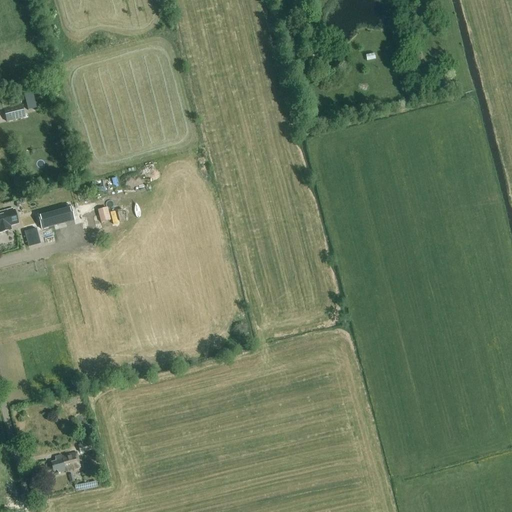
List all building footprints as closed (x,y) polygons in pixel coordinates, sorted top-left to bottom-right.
[(6,123),(25,118),(22,105),(3,109),(6,123)] [(14,174),(17,187),(24,185),(20,172),(14,174)] [(70,205),(37,214),(41,230),(74,221),(70,205)] [(0,232),(11,230),(10,226),(16,225),(12,211),(6,212),(6,211),(0,212),(0,232)] [(36,215),(20,219),(23,230),(39,226),(36,215)] [(25,235),(28,246),(40,243),(36,231),(25,235)] [(79,453),(90,450),(87,443),(77,446),(79,453)] [(58,474),(80,468),(76,453),(62,456),(62,455),(55,458),(56,462),(52,463),(54,471),(57,470),(58,474)]
